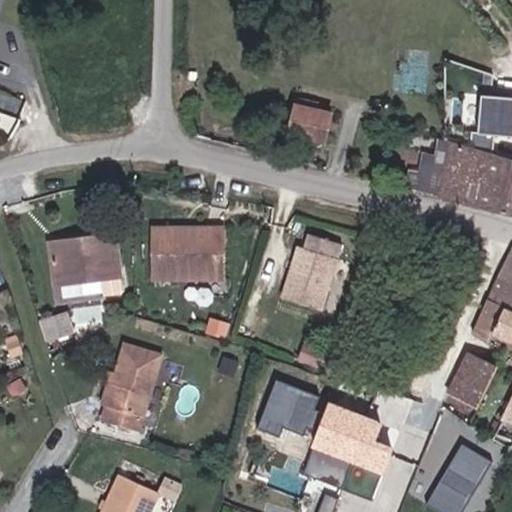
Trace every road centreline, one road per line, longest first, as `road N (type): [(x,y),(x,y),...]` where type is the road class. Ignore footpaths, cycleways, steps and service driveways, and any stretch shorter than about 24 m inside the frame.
road 1 (residential): [(160,149),(511,234)]
road 2 (residential): [(0,170),(115,148),(160,149)]
road 3 (unclassified): [(161,0),(160,149)]
